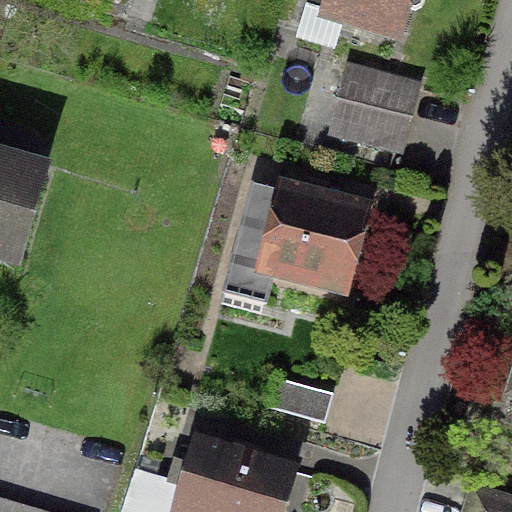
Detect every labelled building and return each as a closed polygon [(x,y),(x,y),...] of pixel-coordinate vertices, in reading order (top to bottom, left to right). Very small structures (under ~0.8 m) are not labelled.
[(410,13),(417,9),(419,0),(305,0),(304,5),(324,11),(322,15),(392,37),(401,10),(410,13)] [(331,135),(393,151),(409,90),(347,74),(331,135)] [(0,262),(13,266),(39,176),(0,164),(0,262)] [(269,275),(338,292),(358,214),(279,194),(279,196),(248,188),(223,281),(264,292),(269,275)] [(263,410),(321,426),(329,397),(271,381),(263,410)] [(277,511),(291,470),(191,439),(176,488),(133,477),(121,511),(277,511)] [(463,511),(511,511),(511,506),(469,493),(463,511)] [(33,511),(0,502),(0,511),(33,511)]
